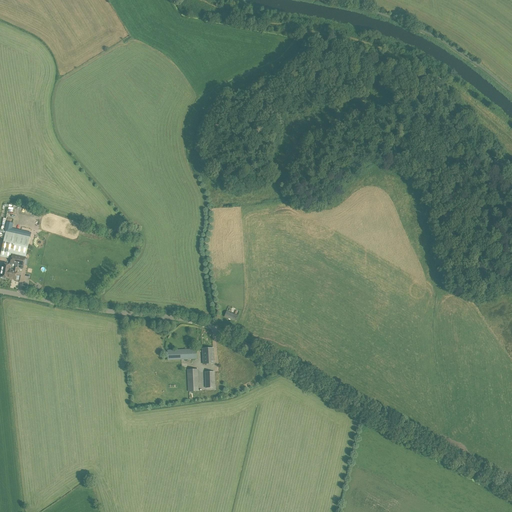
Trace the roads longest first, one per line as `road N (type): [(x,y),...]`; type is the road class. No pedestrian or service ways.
road 1 (unclassified): [(0,295),(212,327),(511,490)]
road 2 (track): [(511,204),(483,193),(467,136),(429,95),(376,67),(318,54)]
